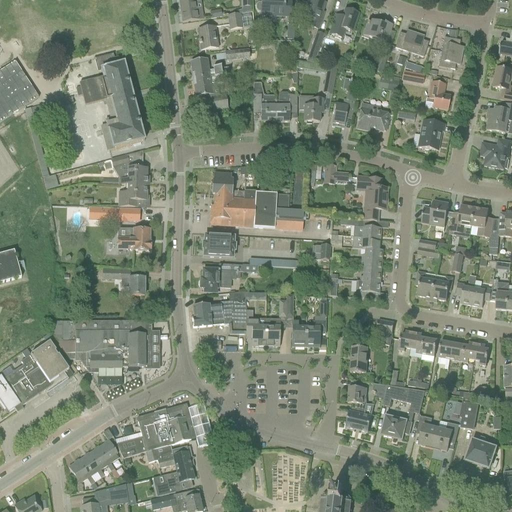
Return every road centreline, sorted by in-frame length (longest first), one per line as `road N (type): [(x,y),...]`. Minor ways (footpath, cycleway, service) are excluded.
road 1 (unclassified): [(413,173),(402,309),(511,333)]
road 2 (unclassified): [(413,173),(287,148),(180,153)]
road 3 (tertiary): [(185,380),(176,298),(180,153)]
road 4 (residential): [(320,447),(333,360),(225,358)]
road 5 (unclassified): [(454,185),(484,27)]
road 6 (tertiary): [(46,455),(118,408),(185,380)]
road 7 (tertiary): [(180,153),(162,0)]
road 8 (tertiary): [(441,496),(385,465),(320,447)]
